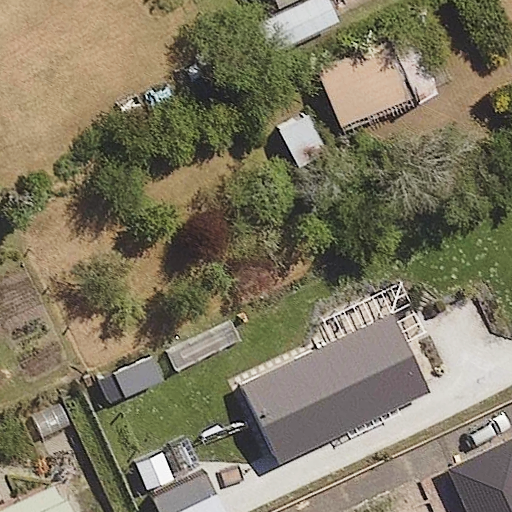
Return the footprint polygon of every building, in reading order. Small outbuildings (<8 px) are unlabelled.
[(331,18),(321,0),(297,0),(256,20),(269,48),(331,18)] [(429,89),(405,29),(310,67),(334,128),(429,89)] [(321,151),(303,111),(273,125),(290,165),(321,151)] [(421,389),(386,312),(235,383),(271,459),(421,389)] [(155,376),(144,354),(95,377),(105,400),(155,376)] [(161,511),(208,493),(199,471),(146,493),(153,511),(161,511)] [(0,511),(60,511),(47,484),(0,506),(0,511)]
